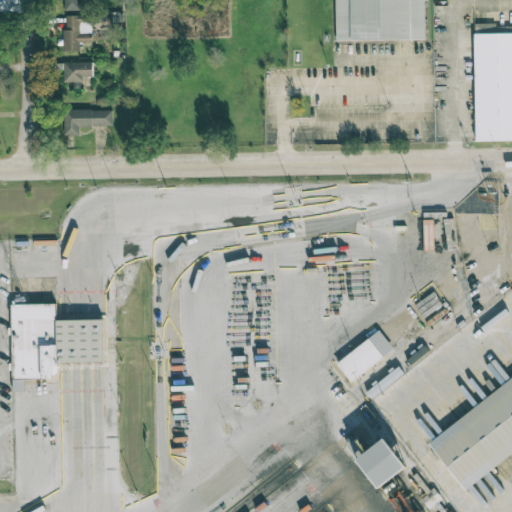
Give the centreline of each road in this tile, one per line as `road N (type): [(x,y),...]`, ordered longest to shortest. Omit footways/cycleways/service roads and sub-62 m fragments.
road 1 (residential): [(511,159),(104,168)]
road 2 (residential): [(26,0),(29,142)]
